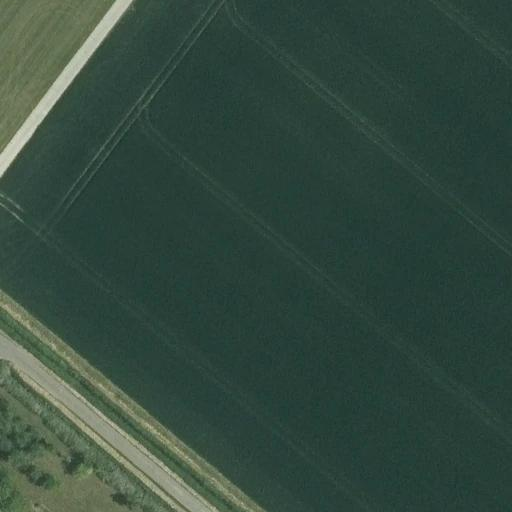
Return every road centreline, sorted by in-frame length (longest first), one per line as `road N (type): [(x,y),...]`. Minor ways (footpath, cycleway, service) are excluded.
road 1 (unclassified): [(195,511),(0,347)]
road 2 (unclassified): [(0,164),(123,0)]
